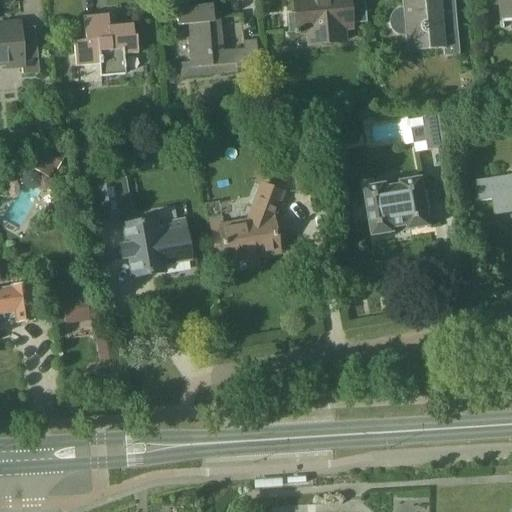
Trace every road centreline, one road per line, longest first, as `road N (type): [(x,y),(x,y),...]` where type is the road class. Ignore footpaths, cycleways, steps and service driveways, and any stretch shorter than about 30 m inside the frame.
road 1 (tertiary): [(18,457),(511,422)]
road 2 (residential): [(203,380),(511,325)]
